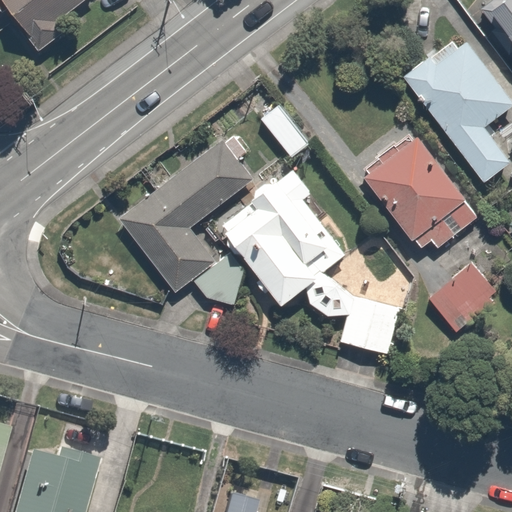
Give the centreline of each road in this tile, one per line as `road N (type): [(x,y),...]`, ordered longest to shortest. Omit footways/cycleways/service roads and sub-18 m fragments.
road 1 (residential): [(0,319),(29,334),(511,467)]
road 2 (secondary): [(0,197),(257,0)]
